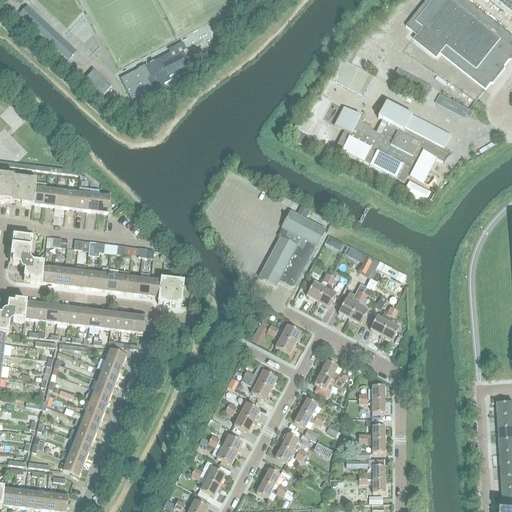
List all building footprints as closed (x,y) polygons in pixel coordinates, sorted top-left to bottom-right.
[(428,0),(406,28),(486,91),(491,84),(492,85),(493,84),(492,83),(503,70),(504,71),(505,69),(504,68),(511,58),(511,37),(465,0),(428,0)] [(511,0),(489,0),(490,1),(497,7),(511,18),(511,0)] [(69,60),(76,52),(28,7),(20,15),(69,60)] [(188,58),(184,51),(188,49),(184,42),(169,50),(171,53),(121,79),(135,104),(167,87),(165,84),(172,80),(170,77),(180,71),(182,75),(190,71),(188,67),(195,64),(191,56),(188,58)] [(100,98),(111,86),(104,80),(94,70),(83,82),(100,98)] [(444,164),(443,164),(444,165),(446,162),(449,158),(452,155),(449,157),(443,151),(451,137),(386,103),(378,120),(382,122),(376,134),(372,131),(370,133),(360,128),(365,119),(343,108),(334,126),(344,131),(335,149),(396,180),(404,184),(408,178),(409,179),(423,186),(437,160),(444,164)] [(14,179),(0,176),(0,202),(11,203),(14,179)] [(35,190),(36,190),(37,181),(14,179),(11,203),(33,206),(35,190)] [(46,191),(36,190),(35,190),(33,206),(44,207),(46,191)] [(55,209),(57,192),(46,191),(44,207),(55,209)] [(65,210),(67,193),(57,192),(55,209),(65,210)] [(76,211),(78,195),(67,193),(65,210),(76,211)] [(87,213),(89,196),(78,195),(76,211),(87,213)] [(98,214),(100,197),(89,196),(87,213),(98,214)] [(100,197),(98,214),(109,215),(111,199),(100,197)] [(280,238),(259,278),(275,287),(278,281),(290,288),(291,288),(292,288),(293,288),(294,287),(301,275),(303,276),(307,269),(305,267),(316,247),(325,230),(273,202),(264,218),(272,222),(268,229),(268,230),(268,231),(268,232),(269,233),(280,238)] [(21,238),(17,238),(13,237),(11,259),(13,260),(13,266),(21,267),(21,269),(23,272),(25,272),(24,280),(30,281),(30,284),(41,285),(43,269),(44,269),(44,266),(33,264),(31,261),(30,261),(33,239),(29,239),(25,238),(21,238)] [(365,275),(371,264),(365,261),(359,272),(365,275)] [(379,264),(376,270),(394,279),(397,273),(379,264)] [(76,272),(74,289),(84,290),(86,274),(87,269),(76,267),(76,272)] [(54,270),(44,269),(43,269),(41,285),(52,287),(54,270)] [(63,288),(65,271),(54,270),(52,287),(63,288)] [(74,289),(76,272),(65,271),(63,288),(74,289)] [(116,294),(118,278),(119,273),(108,271),(108,276),(106,293),(116,294)] [(118,278),(116,294),(127,296),(129,279),(129,274),(119,273),(119,278),(118,278)] [(95,292),(97,275),(86,274),(84,290),(95,292)] [(106,293),(108,276),(97,275),(95,292),(106,293)] [(140,280),(138,297),(149,298),(151,282),(151,277),(140,275),(140,280)] [(327,275),(323,283),(327,285),(331,278),(327,275)] [(138,297),(140,280),(129,279),(127,296),(138,297)] [(158,305),(181,308),(184,283),(161,280),(161,283),(159,299),(158,305)] [(307,291),(312,282),(307,280),(302,288),(307,291)] [(161,283),(151,282),(149,298),(159,299),(161,283)] [(314,283),(306,298),(317,303),(325,289),(327,285),(323,283),(322,282),(320,287),(314,283)] [(345,300),(338,314),(349,320),(363,294),(366,289),(360,285),(354,296),(349,293),(345,300)] [(328,309),(336,295),(325,289),(317,303),(328,309)] [(360,326),(367,312),(362,309),(364,305),(363,304),(367,296),(363,294),(349,320),(360,326)] [(382,297),(375,309),(381,312),(387,300),(382,297)] [(25,321),(27,304),(15,303),(15,305),(9,305),(8,313),(6,313),(3,315),(2,317),(0,316),(0,334),(6,335),(6,336),(9,336),(10,325),(13,323),(13,322),(25,324),(25,321)] [(35,322),(37,306),(27,304),(25,321),(35,322)] [(46,324),(48,307),(37,306),(35,322),(46,324)] [(57,325),(59,308),(48,307),(46,324),(57,325)] [(68,326),(70,309),(59,308),(57,325),(68,326)] [(78,327),(80,311),(70,309),(68,326),(78,327)] [(391,318),(394,311),(390,309),(388,314),(384,312),(381,319),(377,317),(369,331),(381,337),(388,323),(391,318)] [(89,329),(91,312),(80,311),(78,327),(89,329)] [(100,330),(102,313),(91,312),(89,329),(100,330)] [(110,331),(112,315),(102,313),(100,330),(110,331)] [(121,333),(123,316),(112,315),(110,331),(121,333)] [(132,334),(134,317),(123,316),(121,333),(132,334)] [(134,317),(132,334),(143,335),(143,332),(145,323),(145,319),(134,317)] [(392,343),(399,329),(388,323),(381,337),(392,343)] [(281,338),(295,345),(301,334),(287,327),(281,338)] [(395,343),(399,345),(403,337),(399,335),(395,343)] [(289,356),(295,345),(281,338),(275,349),(289,356)] [(126,358),(119,355),(111,351),(106,362),(122,368),(126,358)] [(118,378),(122,368),(106,362),(102,372),(118,378)] [(320,374),(331,380),(338,368),(327,362),(320,374)] [(114,388),(118,378),(102,372),(98,382),(114,388)] [(257,383),(271,391),(276,380),(262,372),(257,383)] [(336,382),(331,380),(320,374),(314,386),(319,389),(316,394),(327,400),(330,394),(334,386),(341,390),(343,386),(336,382)] [(243,381),(241,383),(253,390),(251,394),(265,402),(271,391),(257,383),(252,381),(245,377),(243,381)] [(110,398),(114,388),(98,382),(95,392),(110,398)] [(372,401),(384,401),(384,388),(372,388),(372,401)] [(106,408),(110,398),(95,392),(91,402),(106,408)] [(300,412),(311,418),(317,406),(306,400),(300,412)] [(384,401),(372,401),(372,414),(385,414),(384,401)] [(102,418),(106,408),(91,402),(87,412),(102,418)] [(498,418),(511,417),(511,404),(497,405),(498,418)] [(239,415),(253,423),(259,412),(245,405),(239,415)] [(98,429),(102,418),(87,412),(83,422),(98,429)] [(300,412),(294,424),(305,430),(309,422),(313,425),(313,424),(321,428),(323,424),(315,420),(311,418),(300,412)] [(248,434),(253,423),(239,415),(234,427),(248,434)] [(499,430),(511,429),(511,417),(498,418),(499,430)] [(94,439),(98,429),(83,422),(79,432),(94,439)] [(210,422),(208,427),(218,432),(221,428),(210,422)] [(372,441),(385,441),(385,428),(372,428),(372,441)] [(329,429),(327,434),(336,439),(339,433),(329,429)] [(500,443),(511,441),(511,429),(499,430),(500,443)] [(307,430),(304,436),(316,442),(319,436),(307,430)] [(91,449),(94,439),(79,432),(75,442),(91,449)] [(292,453),(299,457),(304,460),(306,456),(299,452),(303,444),(287,436),(281,447),(292,453)] [(212,437),(210,441),(218,445),(222,448),(236,455),(242,444),(228,437),(224,444),(220,441),(212,437)] [(202,439),(199,445),(206,449),(208,445),(209,445),(210,443),(202,439)] [(209,445),(208,445),(216,449),(212,456),(217,458),(216,459),(230,466),(236,455),(222,448),(218,445),(210,441),(210,443),(209,445)] [(385,441),(372,441),(372,455),(385,454),(385,441)] [(501,455),(511,454),(511,441),(500,443),(501,455)] [(87,459),(91,449),(75,442),(71,453),(87,459)] [(329,460),(333,453),(317,444),(313,451),(329,460)] [(286,465),(292,453),(281,447),(275,459),(286,465)] [(83,469),(87,459),(71,453),(67,463),(83,469)] [(501,467),(511,466),(511,454),(501,455),(501,467)] [(78,479),(83,469),(67,463),(63,473),(78,479)] [(195,470),(193,474),(201,478),(205,480),(219,487),(225,476),(218,473),(219,469),(208,463),(203,474),(195,470)] [(502,479),(511,478),(511,466),(501,467),(502,479)] [(372,481),(385,481),(385,468),(372,468),(372,481)] [(262,483),(273,489),(279,477),(268,471),(262,483)] [(282,471),(279,477),(291,483),(294,478),(282,471)] [(193,474),(191,478),(199,482),(197,484),(202,486),(199,491),(196,496),(206,501),(209,496),(213,498),(219,487),(205,480),(201,478),(193,474)] [(503,492),(511,491),(511,478),(502,479),(503,492)] [(385,481),(372,481),(372,495),(385,495),(385,481)] [(267,500),(273,489),(262,483),(256,494),(267,500)] [(13,509),(15,492),(4,491),(2,507),(13,509)] [(511,491),(503,492),(504,505),(511,504),(511,491)] [(23,510),(25,493),(15,492),(13,509),(23,510)] [(34,511),(36,494),(25,493),(23,510),(34,511)] [(40,511),(44,511),(47,496),(36,494),(34,511),(40,511)] [(55,511),(57,497),(47,496),(44,511),(55,511)] [(57,497),(55,511),(67,511),(69,498),(57,497)] [(188,511),(205,511),(208,509),(194,501),(188,511)]
